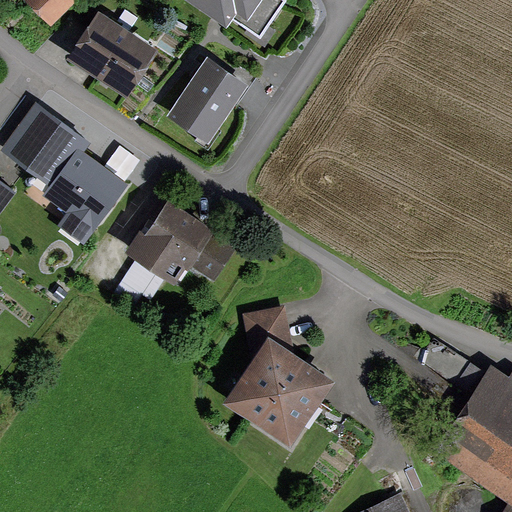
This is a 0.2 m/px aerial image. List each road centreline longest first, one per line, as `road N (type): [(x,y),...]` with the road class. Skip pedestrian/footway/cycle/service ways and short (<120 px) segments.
road 1 (residential): [(511,352),(417,316),(225,194)]
road 2 (residential): [(225,194),(0,40)]
road 3 (residential): [(225,194),(351,0)]
